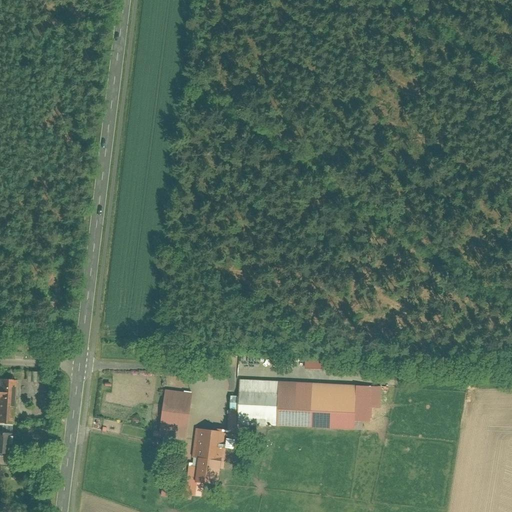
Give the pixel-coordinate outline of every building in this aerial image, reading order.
[(329,369),(329,358),(306,358),(305,369),(329,369)] [(383,385),(240,378),(238,425),(364,431),(364,421),(371,421),(372,408),(382,408),(383,385)] [(16,381),(0,380),(0,423),(13,424),(16,381)] [(190,393),(165,390),(159,437),(184,441),(190,393)] [(225,432),(197,428),(191,481),(218,484),(225,432)] [(12,436),(0,434),(0,454),(10,455),(12,436)] [(235,439),(227,439),(227,448),(235,448),(235,439)]
